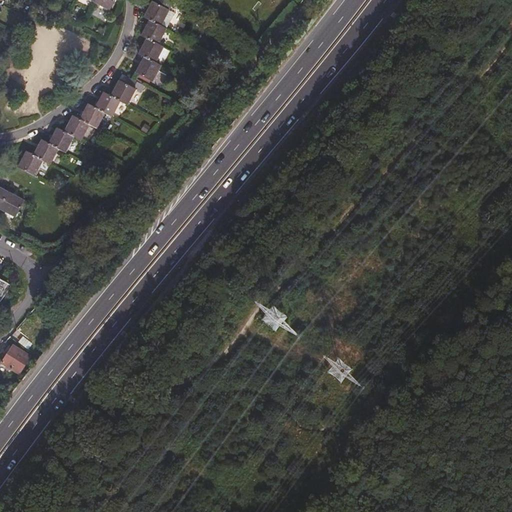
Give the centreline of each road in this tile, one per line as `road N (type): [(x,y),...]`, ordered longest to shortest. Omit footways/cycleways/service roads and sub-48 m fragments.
road 1 (track): [(511,32),(329,233),(229,357),(163,390),(117,425),(94,454),(96,511)]
road 2 (trunk): [(0,469),(379,0)]
road 3 (trunk): [(349,0),(0,433)]
road 4 (residential): [(47,280),(302,6)]
